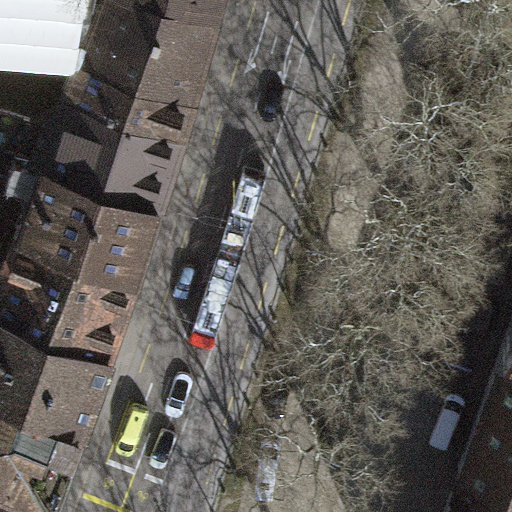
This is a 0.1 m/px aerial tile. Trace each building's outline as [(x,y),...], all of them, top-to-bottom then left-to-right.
[(71,0),(0,0),(0,60),(44,52),(44,30),(67,31),(71,0)] [(192,0),(106,0),(84,45),(193,89),(217,6),(192,0)] [(193,89),(84,45),(73,71),(68,83),(183,126),(185,115),(193,89)] [(50,140),(46,152),(162,198),(183,126),(68,83),(50,140)] [(0,109),(0,170),(36,181),(46,152),(50,140),(31,135),(31,119),(0,109)] [(36,181),(23,222),(140,266),(162,198),(46,152),(36,181)] [(23,222),(0,276),(0,302),(111,345),(140,266),(23,222)] [(0,302),(0,385),(85,421),(111,345),(0,302)] [(511,511),(511,321),(504,345),(443,511),(511,511)] [(0,478),(54,502),(85,421),(0,385),(0,478)]
